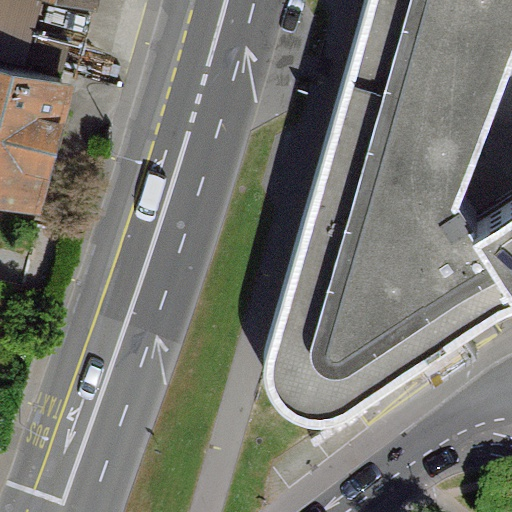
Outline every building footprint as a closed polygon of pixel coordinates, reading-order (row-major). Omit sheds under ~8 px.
[(511,0),(367,0),(358,35),(483,122),(487,114),(511,47),(511,0)] [(460,185),(483,122),(358,35),(337,108),(281,304),(371,388),(511,295),(511,272),(474,216),(480,213),(460,185)] [(0,183),(47,194),(78,62),(0,43),(0,183)] [(511,191),(480,213),(474,216),(511,272),(511,191)] [(371,388),(281,304),(269,353),(273,379),(292,402),(320,411),(347,404),(371,388)]
